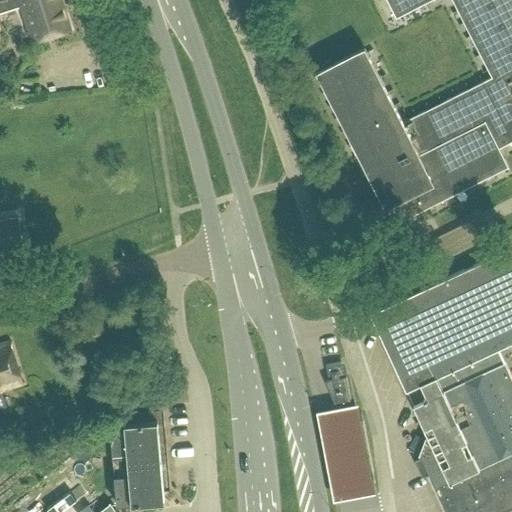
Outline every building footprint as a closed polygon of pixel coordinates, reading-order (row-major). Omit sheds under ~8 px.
[(0,0),(0,12),(20,6),(31,41),(69,29),(59,0),(0,0)] [(511,0),(385,0),(394,18),(428,0),(452,0),(492,77),(407,120),(407,119),(399,124),(378,81),(363,51),(319,74),(370,174),(369,174),(394,224),(405,219),(413,214),(507,167),(503,158),(497,147),(511,139),(511,0)] [(0,256),(23,253),(21,245),(23,242),(23,240),(20,238),(17,217),(0,219),(0,256)] [(432,239),(439,252),(442,260),(486,238),(481,227),(476,217),(432,239)] [(418,454),(445,511),(503,511),(511,508),(511,378),(504,362),(503,362),(497,348),(511,340),(511,252),(511,254),(508,249),(375,310),(378,315),(373,318),(413,404),(412,404),(427,435),(423,437),(418,454)] [(0,390),(22,384),(8,341),(0,343),(0,390)] [(329,379),(326,381),(338,407),(351,405),(352,405),(352,404),(346,376),(345,376),(344,372),(342,373),(340,363),(341,363),(341,362),(326,365),(329,379)] [(356,407),(314,414),(331,503),(373,495),(356,407)] [(125,424),(110,426),(117,504),(165,500),(158,412),(124,415),(125,424)] [(116,511),(92,478),(47,479),(55,474),(55,468),(47,469),(0,501),(0,511),(116,511)]
